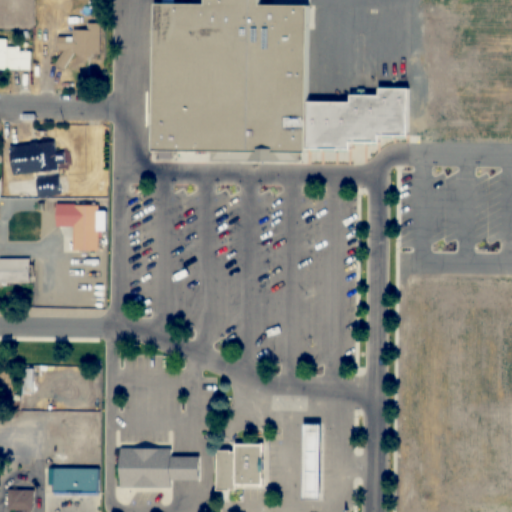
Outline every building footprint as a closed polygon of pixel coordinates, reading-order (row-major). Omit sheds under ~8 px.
[(138,155),(143,155),(143,163),(156,163),(156,155),(194,155),(194,165),(283,166),(283,156),(291,156),(292,10),(244,10),(244,0),(204,0),(204,1),(190,1),(190,7),(140,6),(138,155)] [(57,68),(70,68),(71,53),(101,55),(102,24),(89,24),(89,30),(74,30),(73,38),(59,37),(57,68)] [(0,69),(32,70),(32,50),(8,50),(8,39),(0,39),(0,69)] [(293,107),(292,153),(334,153),(334,147),(363,147),(364,140),(393,140),(393,93),(364,92),(364,100),(335,100),(335,107),(293,107)] [(65,152),(57,152),(56,142),(10,147),(13,176),(60,171),(60,166),(66,165),(65,152)] [(37,179),(38,197),(62,196),(61,178),(37,179)] [(57,206),(57,227),(75,227),(74,251),(100,252),(100,232),(106,232),(107,207),(57,206)] [(0,260),(0,284),(31,284),(31,260),(0,260)] [(34,369),(22,369),(22,395),(34,395),(34,369)] [(285,426),(302,426),(302,499),(285,499),(285,426)] [(305,426),(305,500),(321,500),(321,426),(305,426)] [(121,488),(173,488),(173,481),(201,481),(201,457),(172,457),(173,449),(122,448),(121,488)] [(219,448),(219,488),(246,488),(245,448),(219,448)] [(199,492),(218,492),(218,455),(213,455),(213,452),(199,452),(199,492)] [(37,473),(37,496),(83,496),(83,473),(37,473)] [(35,490),(9,489),(8,510),(35,510),(35,490)]
